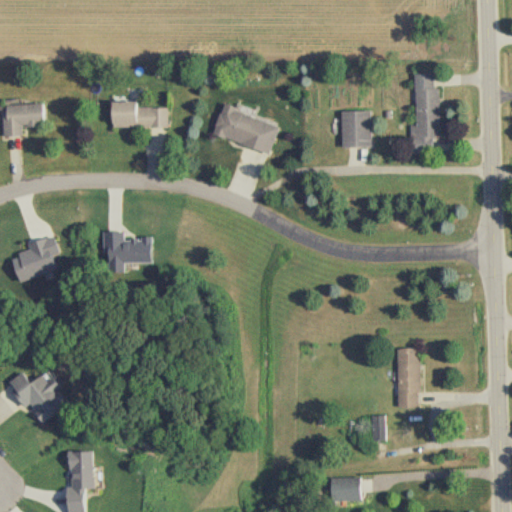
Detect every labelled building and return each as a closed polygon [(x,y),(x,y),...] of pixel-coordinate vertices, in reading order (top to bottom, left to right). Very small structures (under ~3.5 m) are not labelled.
[(441,87),(436,87),(436,74),(416,73),(416,125),(411,125),(411,154),(435,154),(435,139),(440,139),(441,87)] [(138,107),(138,101),(112,101),(112,127),(169,127),(169,107),(138,107)] [(23,127),(45,126),(45,104),(4,105),(5,137),(24,137),(23,127)] [(214,135),(270,155),(280,126),(223,107),(214,135)] [(342,111),(342,148),(372,148),(372,111),(342,111)] [(399,350),(399,409),(420,409),(420,350),(399,350)] [(68,405),(57,388),(59,387),(48,371),(31,384),(23,372),(9,381),(40,425),(68,405)] [(386,417),(373,417),(373,441),(386,441),(386,417)] [(361,478),(332,478),(332,502),(361,502),(361,478)]
